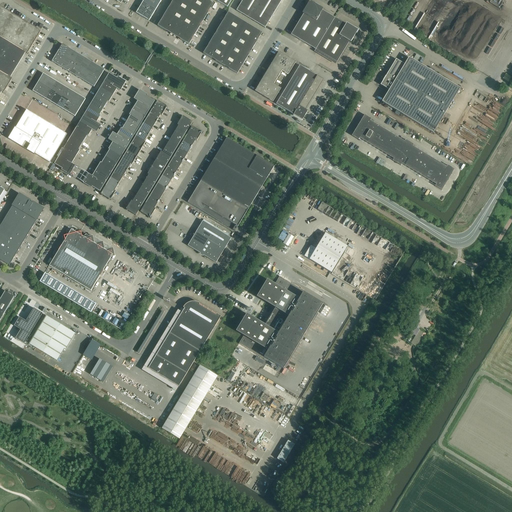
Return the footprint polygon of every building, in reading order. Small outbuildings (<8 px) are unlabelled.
[(160,3),(154,0),(143,0),(143,2),(156,10),(160,3)] [(173,35),(194,0),(173,0),(157,26),(173,35)] [(189,45),(213,4),(207,0),(194,0),(173,35),(189,45)] [(242,0),(236,11),(265,28),(281,0),(242,0)] [(491,0),(490,3),(498,8),(503,0),(491,0)] [(303,14),(291,35),(315,50),(335,18),(322,11),(323,9),(309,1),(302,13),(303,14)] [(136,13),(149,21),(156,10),(143,2),(136,13)] [(0,6),(0,25),(5,28),(12,16),(13,14),(0,6)] [(228,69),(237,74),(262,33),(228,13),(203,54),(228,69)] [(13,14),(12,16),(5,28),(8,30),(12,33),(20,19),(13,14)] [(335,18),(315,50),(337,63),(349,42),(350,43),(358,30),(346,23),(345,25),(335,18)] [(20,19),(12,33),(19,37),(27,23),(20,19)] [(27,23),(19,37),(31,44),(33,45),(35,41),(41,31),(36,28),(27,23)] [(0,37),(3,39),(8,30),(5,28),(0,25),(0,37)] [(8,30),(3,39),(7,41),(23,51),(27,54),(33,45),(31,44),(19,37),(12,33),(8,30)] [(1,50),(18,60),(23,51),(7,41),(1,50)] [(62,44),(57,53),(63,57),(68,48),(62,44)] [(63,57),(69,60),(74,52),(68,48),(63,57)] [(0,52),(0,60),(13,68),(18,60),(1,50),(0,52)] [(69,61),(75,65),(75,64),(80,55),(74,52),(69,60),(69,61)] [(288,74),(296,62),(278,52),(255,91),(273,102),(281,89),(273,84),(282,71),(288,74)] [(52,62),(58,65),(63,57),(57,53),(52,62)] [(421,57),(416,54),(413,59),(418,62),(421,57)] [(80,55),(75,64),(81,68),(86,59),(80,55)] [(69,60),(63,57),(58,65),(64,69),(69,61),(69,60)] [(408,58),(404,64),(396,60),(396,59),(395,60),(396,60),(381,85),(380,85),(381,85),(389,90),(388,92),(382,102),(433,133),(460,89),(408,58)] [(86,59),(81,68),(87,71),(92,62),(86,59)] [(13,68),(0,60),(0,72),(8,77),(8,76),(13,68)] [(75,65),(69,61),(64,69),(70,73),(75,65)] [(92,62),(87,71),(93,75),(98,66),(92,62)] [(75,65),(70,73),(76,76),(81,68),(75,64),(75,65)] [(305,110),(323,80),(299,65),(276,104),(302,120),(307,111),(305,110)] [(104,70),(105,70),(98,66),(93,75),(99,79),(104,70)] [(81,68),(76,76),(82,80),(87,71),(81,68)] [(87,71),(82,80),(88,84),(93,75),(87,71)] [(0,72),(0,81),(6,85),(6,84),(8,86),(12,79),(8,76),(8,77),(0,72)] [(109,73),(104,81),(117,89),(120,91),(125,81),(118,77),(117,78),(109,73)] [(43,74),(38,82),(44,86),(49,77),(43,74)] [(88,84),(94,87),(99,79),(93,75),(88,84)] [(49,77),(44,86),(50,90),(55,81),(49,77)] [(0,91),(3,93),(8,86),(6,84),(6,85),(0,81),(0,91)] [(55,81),(50,90),(56,93),(61,85),(55,81)] [(117,89),(104,81),(100,88),(113,96),(117,89)] [(38,82),(33,91),(39,95),(44,86),(38,82)] [(61,85),(56,93),(62,97),(67,88),(61,85)] [(44,86),(39,95),(45,98),(50,90),(44,86)] [(67,88),(62,97),(68,101),(73,92),(67,88)] [(108,102),(109,103),(113,96),(100,88),(96,95),(108,102)] [(50,90),(45,98),(51,102),(56,93),(50,90)] [(140,90),(134,100),(137,101),(150,109),(155,101),(147,96),(148,95),(140,90)] [(73,92),(68,101),(74,104),(79,96),(73,92)] [(56,93),(51,102),(57,106),(62,97),(56,93)] [(108,102),(96,95),(92,102),(104,109),(108,102)] [(79,96),(74,104),(80,108),(85,99),(79,96)] [(62,97),(57,106),(63,109),(68,101),(62,97)] [(68,101),(63,109),(69,113),(74,104),(68,101)] [(133,108),(146,116),(150,109),(137,101),(133,108)] [(162,116),(166,108),(166,106),(157,101),(152,109),(161,115),(162,116)] [(88,108),(100,115),(104,109),(92,102),(88,108)] [(69,113),(75,117),(80,108),(74,104),(69,113)] [(101,116),(100,115),(88,108),(84,115),(96,123),(101,116)] [(129,115),(130,116),(142,123),(146,116),(133,108),(129,115)] [(148,116),(157,121),(161,115),(152,109),(148,116)] [(15,127),(8,139),(34,155),(35,155),(34,154),(50,163),(54,156),(67,134),(27,110),(16,128),(15,127)] [(84,115),(79,122),(92,130),(95,132),(100,125),(96,123),(84,115)] [(370,121),(371,119),(364,115),(361,120),(368,124),(370,121)] [(126,122),(138,129),(142,123),(130,116),(126,122)] [(157,121),(148,116),(144,123),(152,128),(157,121)] [(182,118),(177,125),(178,126),(179,125),(187,131),(192,122),(184,117),(182,118)] [(368,124),(361,120),(358,126),(364,129),(365,128),(368,124)] [(370,121),(368,124),(365,128),(369,131),(374,123),(370,121)] [(88,137),(92,130),(79,122),(77,127),(75,129),(87,136),(88,137)] [(122,129),(134,136),(138,129),(126,122),(122,129)] [(152,128),(144,123),(140,130),(148,135),(152,128)] [(374,123),(369,131),(373,133),(377,125),(374,123)] [(187,131),(179,125),(178,126),(174,132),(183,137),(187,131)] [(377,125),(373,133),(377,135),(381,128),(377,125)] [(364,129),(358,126),(355,131),(361,135),(364,129)] [(195,141),(196,141),(201,133),(201,132),(192,127),(187,135),(195,140),(195,141)] [(121,128),(117,135),(129,143),(134,136),(122,129),(121,128)] [(359,138),(363,140),(369,131),(365,128),(364,129),(361,135),(359,138)] [(381,128),(377,135),(380,138),(385,130),(381,128)] [(87,136),(75,129),(71,136),(83,143),(87,136)] [(136,137),(144,142),(148,135),(140,130),(136,137)] [(385,130),(380,138),(384,140),(389,132),(385,130)] [(352,136),(358,140),(359,138),(361,135),(355,131),(352,136)] [(363,140),(367,143),(373,133),(369,131),(363,140)] [(183,137),(174,132),(170,139),(179,144),(183,137)] [(389,132),(384,140),(388,142),(393,135),(389,132)] [(113,133),(109,140),(112,142),(113,142),(125,150),(129,143),(117,135),(113,133)] [(367,143),(371,145),(377,135),(373,133),(367,143)] [(183,142),(191,147),(195,141),(195,140),(187,135),(183,142)] [(371,145),(375,147),(380,138),(377,135),(371,145)] [(393,135),(388,142),(392,145),(397,137),(393,135)] [(83,143),(71,136),(67,143),(79,150),(83,143)] [(146,142),(144,142),(136,137),(131,144),(141,150),(146,142)] [(397,137),(392,145),(396,147),(401,139),(397,137)] [(187,203),(235,231),(238,227),(248,209),(252,204),(262,187),(267,178),(274,167),(227,138),(220,148),(208,168),(195,189),(187,203)] [(375,147),(378,150),(384,140),(380,138),(375,147)] [(179,144),(170,139),(166,146),(175,151),(179,144)] [(404,142),(404,141),(401,139),(396,147),(400,149),(404,142)] [(378,150),(382,152),(388,142),(384,140),(378,150)] [(405,140),(404,141),(404,142),(400,149),(404,152),(409,142),(405,140)] [(113,142),(112,142),(108,149),(109,150),(121,157),(125,150),(113,142)] [(191,147),(183,142),(179,149),(187,154),(191,147)] [(382,152),(386,154),(392,145),(388,142),(382,152)] [(412,146),(413,145),(409,142),(404,152),(407,154),(412,146)] [(80,150),(79,150),(67,143),(63,150),(76,157),(80,150)] [(141,150),(131,144),(127,151),(137,157),(141,150)] [(386,154),(390,157),(396,147),(392,145),(386,154)] [(175,151),(166,146),(162,153),(171,158),(175,151)] [(412,146),(407,154),(406,156),(410,158),(416,149),(412,146)] [(390,157),(394,159),(400,149),(396,147),(390,157)] [(174,156),(183,161),(187,154),(179,149),(174,156)] [(394,159),(393,161),(397,163),(404,152),(400,149),(394,159)] [(416,149),(410,158),(414,161),(420,151),(416,149)] [(59,156),(72,164),(76,157),(63,150),(59,156)] [(105,157),(117,164),(121,157),(109,150),(105,157)] [(131,164),(132,165),(137,157),(127,151),(122,159),(131,164)] [(420,151),(414,161),(418,163),(424,153),(420,151)] [(162,153),(161,152),(156,160),(166,165),(171,158),(162,153)] [(401,166),(402,164),(401,164),(406,156),(407,154),(404,152),(397,163),(401,166)] [(424,153),(418,163),(422,165),(427,156),(424,153)] [(72,164),(59,156),(54,164),(70,174),(75,166),(72,164)] [(170,162),(179,168),(183,161),(174,156),(170,162)] [(401,164),(402,164),(405,166),(410,158),(406,156),(401,164)] [(427,156),(422,165),(425,168),(431,158),(427,156)] [(101,163),(113,170),(117,164),(105,157),(101,163)] [(405,166),(409,168),(414,161),(410,158),(405,166)] [(431,158),(425,168),(429,170),(435,160),(431,158)] [(131,164),(122,159),(118,165),(127,171),(131,164)] [(166,165),(156,160),(152,166),(162,172),(166,165)] [(435,160),(429,170),(433,172),(439,163),(435,160)] [(409,168),(413,171),(418,163),(414,161),(409,168)] [(166,169),(175,174),(179,168),(170,162),(166,169)] [(101,163),(100,163),(96,170),(109,177),(113,170),(101,163)] [(413,171),(417,173),(422,165),(418,163),(413,171)] [(439,163),(433,172),(437,175),(443,165),(439,163)] [(127,171),(118,165),(114,172),(123,177),(127,171)] [(417,173),(421,175),(425,168),(422,165),(417,173)] [(447,167),(443,165),(437,175),(441,177),(441,176),(445,171),(447,167)] [(454,169),(448,165),(447,167),(445,171),(451,175),(454,169)] [(147,174),(149,175),(157,180),(162,172),(152,166),(147,174)] [(421,175),(425,178),(429,170),(425,168),(421,175)] [(162,176),(171,181),(175,174),(166,169),(162,176)] [(92,176),(105,184),(109,177),(96,170),(92,176)] [(425,178),(428,180),(433,172),(429,170),(425,178)] [(441,176),(448,180),(451,175),(445,171),(441,176)] [(123,177),(114,172),(110,179),(119,184),(123,177)] [(428,180),(432,182),(437,175),(433,172),(428,180)] [(89,175),(84,184),(91,188),(92,187),(100,192),(105,184),(92,176),(89,175)] [(157,180),(149,175),(145,181),(153,187),(157,180)] [(436,185),(438,181),(441,177),(437,175),(432,182),(436,185)] [(158,183),(166,188),(171,181),(162,176),(158,183)] [(438,181),(445,185),(448,180),(441,176),(441,177),(438,181)] [(119,184),(110,179),(106,186),(114,191),(115,191),(119,184)] [(153,187),(145,181),(141,188),(149,193),(153,187)] [(436,185),(435,186),(441,190),(445,185),(438,181),(436,185)] [(154,190),(162,195),(166,188),(158,183),(154,190)] [(116,192),(115,191),(114,191),(106,186),(101,194),(109,200),(111,199),(116,192)] [(149,193),(141,188),(136,195),(145,200),(149,193)] [(150,197),(158,202),(162,195),(154,190),(150,197)] [(44,209),(19,194),(13,206),(26,214),(37,220),(44,209)] [(145,200),(136,195),(133,202),(132,202),(141,207),(145,200)] [(145,204),(154,209),(154,208),(158,202),(150,197),(145,204)] [(133,202),(131,201),(127,208),(127,211),(136,216),(141,207),(132,202),(133,202)] [(155,209),(154,208),(154,209),(145,204),(140,212),(149,218),(151,217),(155,209)] [(13,206),(8,213),(21,221),(26,214),(13,206)] [(8,213),(3,221),(16,229),(21,221),(8,213)] [(21,221),(32,228),(37,220),(26,214),(21,221)] [(3,221),(0,226),(0,228),(12,236),(16,229),(3,221)] [(16,229),(28,235),(32,228),(21,221),(16,229)] [(223,252),(224,250),(231,238),(203,221),(199,227),(196,232),(194,235),(193,238),(188,246),(198,252),(200,254),(201,253),(202,254),(204,255),(203,255),(205,257),(206,256),(216,263),(221,254),(221,255),(223,252)] [(0,228),(0,239),(7,244),(12,236),(0,228)] [(12,236),(23,243),(28,235),(16,229),(12,236)] [(57,252),(49,266),(91,291),(113,255),(109,252),(89,240),(90,237),(85,234),(84,237),(82,236),(81,231),(76,233),(71,229),(68,235),(64,236),(65,240),(57,252)] [(282,232),(278,239),(283,242),(284,240),(285,240),(283,244),(288,247),(293,237),(289,235),(286,239),(285,239),(287,236),(282,232)] [(305,250),(302,255),(304,256),(331,273),(344,252),(347,247),(325,233),(316,249),(311,246),(307,251),(305,250)] [(7,244),(19,250),(23,243),(12,236),(7,244)] [(3,251),(14,258),(19,250),(7,244),(3,251)] [(0,259),(9,266),(14,258),(3,251),(0,249),(0,259)] [(246,314),(236,331),(244,336),(239,344),(263,358),(264,357),(283,369),(289,360),(299,343),(299,344),(299,343),(307,330),(308,330),(307,330),(317,314),(318,313),(317,313),(323,304),(303,292),(304,291),(280,277),(280,276),(275,284),(267,279),(256,297),(275,308),(265,325),(246,314)] [(0,320),(14,297),(12,296),(7,293),(5,291),(0,299),(0,320)] [(183,307),(183,308),(184,308),(183,310),(182,312),(148,368),(179,387),(180,384),(213,330),(221,316),(216,314),(215,315),(212,312),(212,311),(211,312),(207,310),(208,309),(208,308),(207,310),(203,307),(204,306),(203,306),(202,307),(199,305),(199,304),(198,303),(197,302),(196,302),(195,302),(194,302),(192,302),(191,302),(190,302),(189,302),(188,303),(187,303),(187,304),(186,304),(185,305),(184,306),(183,307)] [(39,312),(34,308),(26,320),(27,320),(26,321),(24,320),(19,317),(14,326),(20,330),(15,339),(24,344),(43,314),(39,312)] [(53,320),(46,316),(29,344),(57,361),(64,349),(66,350),(76,334),(69,330),(53,320)] [(425,338),(422,336),(420,341),(420,342),(419,341),(417,346),(419,347),(422,343),(421,342),(422,342),(425,338)] [(217,376),(200,366),(162,429),(179,439),(217,376)] [(288,441),(277,459),(283,463),(294,445),(288,441)]
